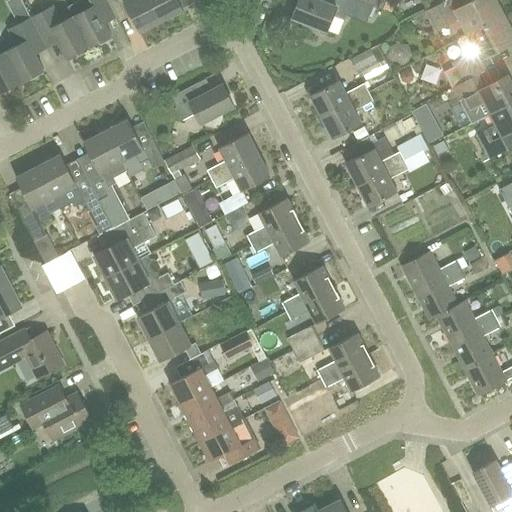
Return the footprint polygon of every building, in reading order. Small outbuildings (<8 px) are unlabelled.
[(111,7),(106,0),(78,0),(78,1),(68,6),(89,47),(111,36),(99,13),(111,7)] [(161,22),(149,0),(127,0),(124,2),(123,0),(106,0),(111,7),(116,18),(129,12),(140,33),(161,22)] [(149,0),(161,22),(183,11),(176,0),(149,0)] [(376,8),(357,0),(324,0),(324,1),(321,0),(299,0),(293,17),(327,31),(334,15),(346,20),(348,16),(365,23),(368,17),(372,19),(376,8)] [(357,0),(376,8),(381,9),(385,0),(357,0)] [(459,18),(467,34),(503,16),(494,0),(473,0),(456,9),(451,0),(446,0),(426,11),(436,30),(459,18)] [(89,47),(68,6),(67,7),(73,17),(62,23),(54,7),(31,19),(43,43),(55,37),(67,59),(89,47)] [(511,42),(511,32),(503,16),(467,34),(476,50),(453,62),(455,66),(445,72),(453,87),(478,74),(488,69),(482,58),(511,42)] [(32,48),(43,43),(31,19),(9,30),(18,46),(6,52),(22,83),(44,71),(32,48)] [(376,45),(350,59),(357,74),(385,60),(376,45)] [(0,94),(22,83),(6,52),(0,54),(0,94)] [(511,84),(507,75),(484,87),(478,74),(453,87),(471,122),(489,113),(511,100),(511,84)] [(321,117),(368,93),(364,84),(345,93),(339,81),(310,96),(321,117)] [(201,126),(234,109),(222,85),(199,97),(193,86),(171,98),(182,121),(195,115),(201,126)] [(373,102),(368,93),(321,117),(332,139),(361,124),(354,112),(373,102)] [(511,131),(511,100),(489,113),(471,122),(471,123),(489,114),(495,124),(477,134),(490,158),(511,146),(511,139),(509,133),(511,131)] [(140,145),(127,120),(105,132),(126,171),(125,168),(122,163),(136,155),(140,163),(148,158),(153,167),(163,161),(152,139),(140,145)] [(126,171),(105,132),(83,143),(96,167),(85,174),(86,175),(99,201),(114,229),(129,221),(110,185),(116,182),(114,178),(126,171)] [(211,180),(258,155),(247,134),(219,148),(225,161),(207,171),(211,180)] [(193,145),(164,160),(175,181),(183,177),(179,170),(201,159),(193,145)] [(356,185),(404,161),(399,152),(380,162),(373,149),(345,163),(356,185)] [(98,201),(99,201),(86,175),(74,182),(60,155),(38,167),(54,198),(66,192),(74,206),(84,201),(89,210),(99,204),(98,201)] [(270,177),(258,155),(211,180),(216,189),(235,179),(241,192),(270,177)] [(408,170),(404,161),(356,185),(368,207),(396,193),(390,180),(408,170)] [(54,198),(38,167),(16,178),(21,188),(9,194),(34,241),(46,235),(41,225),(52,220),(43,203),(54,198)] [(183,194),(193,188),(187,175),(177,181),(183,194)] [(511,175),(502,180),(511,200),(511,175)] [(141,200),(147,212),(181,194),(175,182),(141,200)] [(195,188),(183,195),(190,209),(204,203),(195,188)] [(462,230),(457,193),(419,198),(424,236),(462,230)] [(251,244),(298,220),(287,198),(259,213),(265,226),(247,236),(251,244)] [(94,256),(106,278),(139,261),(133,249),(156,237),(143,213),(113,230),(120,243),(94,256)] [(309,242),(298,220),(251,244),(256,253),(275,244),(281,257),(309,242)] [(211,250),(217,262),(232,255),(225,242),(222,244),(212,226),(204,230),(214,249),(211,250)] [(511,256),(508,249),(499,254),(507,269),(511,266),(511,256)] [(242,286),(256,278),(241,251),(227,259),(242,286)] [(414,293),(461,268),(456,260),(439,269),(429,251),(400,265),(414,293)] [(150,283),(139,261),(106,278),(118,300),(143,287),(149,298),(156,295),(175,285),(169,273),(150,283)] [(286,312),(333,288),(322,266),(294,280),(301,293),(281,303),(286,312)] [(466,277),(461,268),(414,293),(428,319),(436,316),(457,304),(448,287),(466,277)] [(0,334),(0,335),(0,334),(0,319),(21,308),(0,270),(0,334)] [(225,277),(205,284),(210,297),(230,289),(225,277)] [(181,282),(175,285),(156,295),(162,306),(138,319),(149,340),(181,324),(169,302),(187,293),(181,282)] [(345,310),(333,288),(286,312),(291,321),(310,311),(316,324),(345,310)] [(449,342),(495,318),(490,309),(473,318),(464,300),(457,304),(436,316),(449,342)] [(500,327),(495,318),(449,342),(463,368),(492,353),(483,336),(500,327)] [(192,345),(181,324),(149,340),(161,362),(185,350),(191,360),(201,355),(195,344),(192,345)] [(294,351),(318,338),(311,325),(287,338),(294,351)] [(219,344),(227,360),(254,346),(253,344),(257,342),(251,330),(246,332),(245,330),(219,344)] [(39,379),(63,366),(46,332),(22,345),(17,335),(0,344),(0,366),(16,358),(18,362),(27,357),(39,379)] [(321,380),(368,355),(357,333),(329,348),(335,361),(316,371),(321,380)] [(324,350),(318,338),(294,351),(300,362),(324,350)] [(511,364),(501,371),(492,353),(463,368),(477,395),(511,376),(511,364)] [(380,376),(368,355),(321,380),(326,388),(344,379),(351,391),(380,376)] [(171,385),(181,405),(212,388),(206,376),(218,370),(215,363),(171,385)] [(275,399),(268,385),(256,392),(263,405),(275,399)] [(191,423),(234,400),(230,392),(218,399),(212,388),(181,405),(191,423)] [(54,442),(92,422),(78,394),(54,406),(48,394),(22,408),(34,431),(45,425),(54,442)] [(292,395),(283,400),(291,413),(300,408),(292,395)] [(232,425),(244,419),(234,400),(191,423),(200,442),(232,425)] [(288,419),(278,401),(264,409),(273,426),(288,419)] [(244,419),(232,425),(200,442),(210,461),(236,448),(242,459),(260,449),(254,439),(244,419)] [(0,467),(6,477),(20,469),(13,457),(0,464),(0,467)] [(511,511),(511,482),(508,485),(494,460),(471,473),(492,511),(498,511),(504,509),(505,511),(511,511)] [(448,511),(432,478),(426,481),(419,468),(387,484),(400,511),(448,511)] [(345,511),(339,500),(318,511),(317,511),(345,511)]
